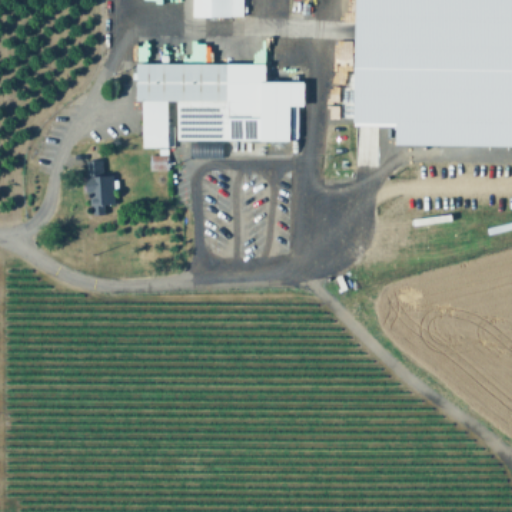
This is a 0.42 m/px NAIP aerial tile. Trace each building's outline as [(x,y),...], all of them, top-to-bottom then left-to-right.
[(245,0),(245,16),(195,15),(195,0),(245,0)] [(355,0),(511,0),(511,145),(395,142),(394,123),(352,123),(355,0)] [(306,81),(306,106),(292,106),(292,140),(231,140),(231,138),(179,138),(179,100),(169,100),(169,121),(176,121),(176,147),(145,147),(145,101),(139,101),(139,63),(268,63),(268,81),(306,81)] [(103,174),(103,176),(114,176),(114,181),(119,180),(119,188),(115,188),(116,204),(106,205),(106,214),(95,215),(94,206),(91,206),(90,195),(89,195),(88,177),(89,177),(88,153),(102,153),(103,174)] [(167,168),(166,153),(148,154),(149,169),(167,168)]
